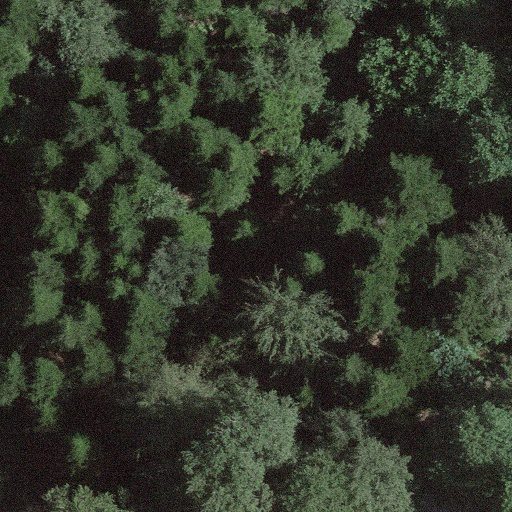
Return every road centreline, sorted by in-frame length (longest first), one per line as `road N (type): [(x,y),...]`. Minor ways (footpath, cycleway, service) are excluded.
road 1 (track): [(275,511),(38,501),(0,470)]
road 2 (track): [(415,477),(511,385)]
